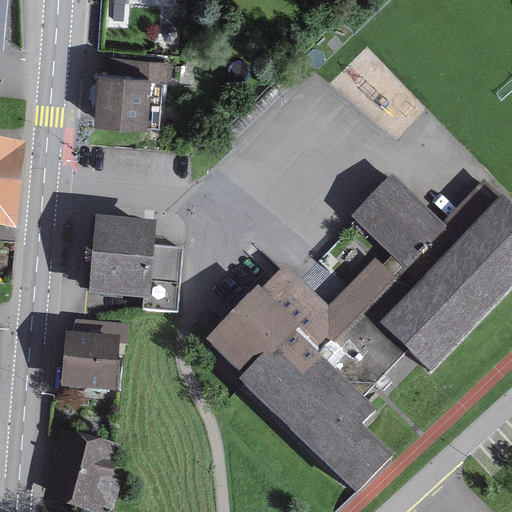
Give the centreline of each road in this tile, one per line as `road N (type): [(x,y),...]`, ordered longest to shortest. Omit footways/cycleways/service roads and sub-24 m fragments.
road 1 (residential): [(43,189),(204,204),(235,196),(299,146)]
road 2 (track): [(511,203),(488,178),(424,156),(299,146)]
road 3 (secondary): [(18,511),(33,321)]
road 4 (secondary): [(43,189),(57,0)]
road 5 (residential): [(391,511),(511,401)]
road 6 (secondary): [(33,321),(43,189)]
